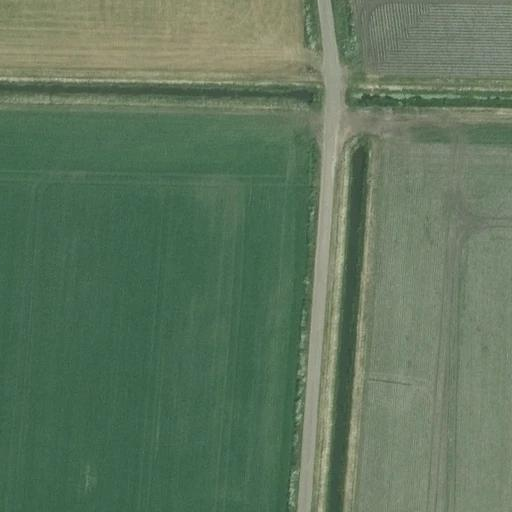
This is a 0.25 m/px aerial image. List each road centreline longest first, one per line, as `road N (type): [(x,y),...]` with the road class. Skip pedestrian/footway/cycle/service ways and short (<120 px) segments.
road 1 (unclassified): [(302,511),(334,91),(322,0)]
road 2 (track): [(331,124),(511,128)]
